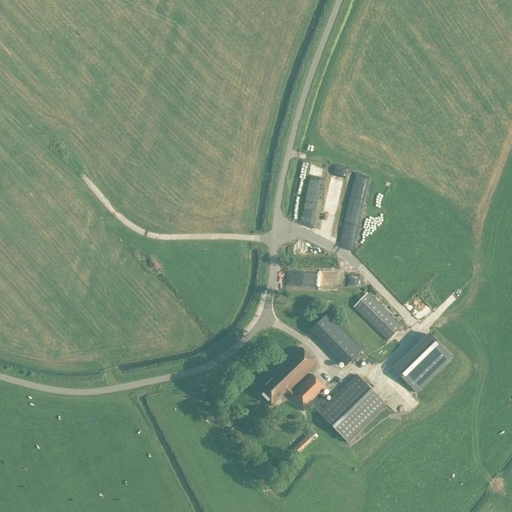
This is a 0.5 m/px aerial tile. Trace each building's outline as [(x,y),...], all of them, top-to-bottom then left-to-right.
[(340,230),(338,233),(347,240),(350,236),(340,230)] [(400,325),(366,292),(352,306),(386,339),(400,325)] [(360,349),(325,313),(309,328),(344,364),(360,349)] [(451,354),(429,332),(393,368),(414,390),(451,354)] [(327,401),(318,392),(324,387),(310,373),(292,390),(290,387),(315,363),(299,346),(271,373),(272,375),(257,390),(270,403),(284,390),(302,408),(309,402),(347,440),(385,403),(356,372),(327,401)] [(394,388),(409,403),(415,397),(400,382),(394,388)] [(281,447),(287,441),(273,427),(255,444),(260,450),(273,438),(281,447)] [(297,451),(311,437),(307,433),(292,446),(297,451)]
